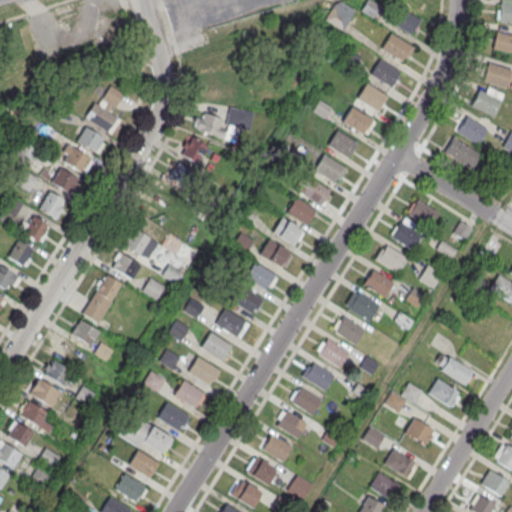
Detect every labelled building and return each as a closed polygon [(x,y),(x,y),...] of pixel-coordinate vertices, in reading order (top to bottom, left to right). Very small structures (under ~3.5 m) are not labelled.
[(336,0),(325,20),(342,30),(355,9),(339,0),(336,0)] [(511,0),(511,23),(498,22),(499,4),(500,4),(500,0),(511,0)] [(391,24),(412,34),(420,18),(399,7),(391,24)] [(511,53),(511,34),(495,30),(491,48),(511,53)] [(389,34),(410,47),(401,62),(380,49),(389,34)] [(229,44),(221,44),(221,55),(205,55),(205,71),(231,70),(229,44)] [(353,69),(360,57),(347,49),(340,61),(353,69)] [(379,60),(400,73),(390,88),(370,75),(379,60)] [(511,70),(505,88),(482,81),(487,62),(511,70)] [(365,83),(386,96),(377,111),(356,99),(365,83)] [(232,84),(204,84),(204,101),(232,101),(232,84)] [(503,94),(492,117),(470,106),(478,90),(484,93),(487,86),(503,94)] [(115,118),(97,106),(88,121),(106,132),(115,118)] [(228,107),(252,112),(249,131),(233,127),(232,128),(238,131),(233,143),(193,129),(195,124),(192,123),(194,117),(201,120),(203,113),(221,120),(217,129),(225,132),(226,126),(224,126),(228,107)] [(351,107),(372,120),(363,135),(342,122),(351,107)] [(477,145),(486,129),(466,117),(456,132),(477,145)] [(102,138),(84,127),(75,141),(93,153),(102,138)] [(335,130),(356,143),(347,159),(326,146),(335,130)] [(511,153),(501,147),(510,131),(511,132),(511,153)] [(178,155),(196,165),(206,147),(189,137),(178,155)] [(452,137),(479,154),(470,169),(443,152),(452,137)] [(89,158),(71,147),(62,161),(80,173),(89,158)] [(322,154),(343,168),(334,183),(313,170),(322,154)] [(185,186),(189,169),(172,165),(168,183),(185,186)] [(77,180),(59,168),(50,183),(68,194),(77,180)] [(330,191),(307,175),(297,190),(320,205),(330,191)] [(174,209),(180,190),(156,183),(150,201),(174,209)] [(54,219),(65,201),(47,191),(37,208),(54,219)] [(294,197),(315,210),(306,225),(285,213),(294,197)] [(416,200),(437,213),(428,228),(407,215),(416,200)] [(19,229),(37,243),(49,227),(31,213),(19,229)] [(281,218),(302,231),(293,246),(272,233),(281,218)] [(451,232),(458,219),(471,227),(463,240),(451,232)] [(400,221),(421,234),(412,250),(391,237),(400,221)] [(156,243),(134,229),(123,247),(137,256),(147,258),(156,243)] [(233,245),(246,252),(252,241),(239,234),(233,245)] [(34,249),(17,239),(6,256),(24,266),(34,249)] [(268,240),(289,253),(280,268),(259,255),(268,240)] [(455,249),(440,241),(436,249),(451,257),(455,249)] [(385,245),(406,258),(396,274),(375,261),(385,245)] [(138,265),(120,254),(111,269),(129,280),(138,265)] [(254,262),(275,275),(265,290),(244,278),(254,262)] [(160,275),(168,263),(180,270),(172,283),(160,275)] [(0,285),(9,292),(19,277),(0,264),(0,285)] [(417,279),(426,264),(440,272),(431,287),(417,279)] [(371,269),(392,283),(383,298),(362,285),(371,269)] [(511,301),(511,282),(498,273),(488,288),(510,304),(511,301)] [(120,284),(105,275),(81,314),(97,323),(120,284)] [(141,290),(149,277),(162,284),(154,297),(141,290)] [(239,286),(260,299),(251,314),(230,301),(239,286)] [(403,299),(411,286),(424,294),(416,306),(403,299)] [(357,293),(378,306),(369,321),(348,308),(357,293)] [(183,310),(190,297),(203,305),(195,318),(183,310)] [(224,309),(245,322),(236,337),(215,325),(224,309)] [(342,317),(363,330),(354,345),(333,332),(342,317)] [(167,332),(175,319),(187,327),(180,340),(167,332)] [(98,332),(79,320),(70,335),(88,347),(98,332)] [(209,333),(230,346),(221,361),(200,348),(209,333)] [(56,353),(74,364),(83,350),(65,338),(56,353)] [(326,340),(347,353),(338,368),(317,355),(326,340)] [(158,361),(166,348),(179,356),(171,369),(158,361)] [(472,370),(441,352),(433,366),(464,384),(472,370)] [(358,368),(366,355),(378,363),(370,375),(358,368)] [(196,357),(217,370),(208,385),(187,373),(196,357)] [(71,371),(52,360),(43,375),(62,386),(71,371)] [(312,363),(333,376),(324,391),(303,378),(312,363)] [(142,382),(150,369),(164,378),(156,391),(142,382)] [(60,393),(37,379),(28,394),(50,408),(60,393)] [(426,394),(436,379),(458,393),(449,408),(426,394)] [(182,380),(203,393),(194,408),(173,396),(182,380)] [(407,382),(421,391),(413,404),(399,395),(407,382)] [(74,396),(81,383),(94,391),(86,404),(74,396)] [(299,387),(320,400),(311,415),(290,402),(299,387)] [(391,392),(404,400),(397,413),(383,404),(391,392)] [(46,412),(27,401),(18,415),(37,427),(46,412)] [(165,403),(186,416),(177,431),(156,418),(165,403)] [(285,411),(306,424),(297,439),(276,426),(285,411)] [(402,433),(412,418),(434,432),(425,447),(402,433)] [(139,447),(142,442),(161,453),(171,437),(141,420),(133,432),(124,427),(119,435),(139,447)] [(33,433),(15,422),(6,436),(24,448),(33,433)] [(363,439),(371,427),(383,434),(376,447),(363,439)] [(270,434),(291,447),(282,462),(261,449),(270,434)] [(20,454),(2,442),(0,445),(0,461),(11,469),(20,454)] [(505,444),(511,448),(511,467),(510,471),(495,462),(496,460),(492,457),(500,444),(504,447),(505,444)] [(38,460),(46,448),(58,455),(50,468),(38,460)] [(382,464),(392,449),(414,463),(405,478),(382,464)] [(136,450),(158,463),(148,478),(127,465),(136,450)] [(255,457),(276,470),(267,485),(246,473),(255,457)] [(44,483),(50,474),(38,467),(33,476),(44,483)] [(0,487),(8,475),(0,469),(0,487)] [(488,470),(508,483),(499,497),(479,485),(488,470)] [(368,488),(377,473),(399,487),(390,502),(368,488)] [(123,474),(144,487),(135,502),(114,490),(123,474)] [(286,489),(296,474),(311,484),(301,499),(286,489)] [(238,479),(260,492),(250,508),(229,495),(238,479)] [(66,497),(72,487),(86,496),(80,506),(66,497)] [(475,494),(493,506),(489,511),(469,511),(468,511),(471,506),(469,504),(475,494)] [(276,511),(270,508),(278,495),(291,503),(285,511),(276,511)] [(380,511),(384,506),(366,495),(355,511),(380,511)] [(99,511),(108,497),(129,510),(127,511),(99,511)] [(218,511),(240,511),(225,502),(218,511)]
